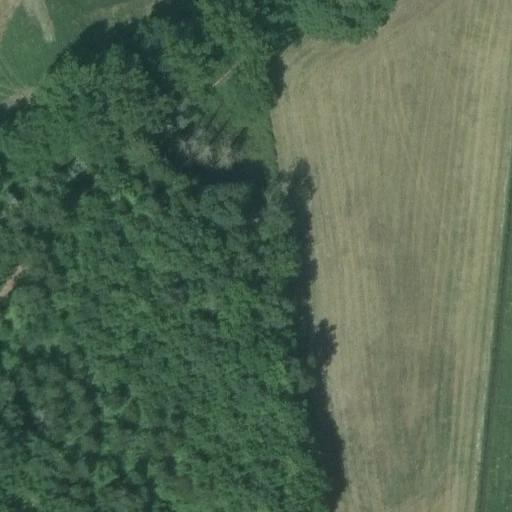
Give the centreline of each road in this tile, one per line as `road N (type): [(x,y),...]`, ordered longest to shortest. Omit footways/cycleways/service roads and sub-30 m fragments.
road 1 (track): [(114,99),(119,132),(0,286)]
road 2 (track): [(313,0),(114,99)]
road 3 (track): [(114,99),(0,152)]
